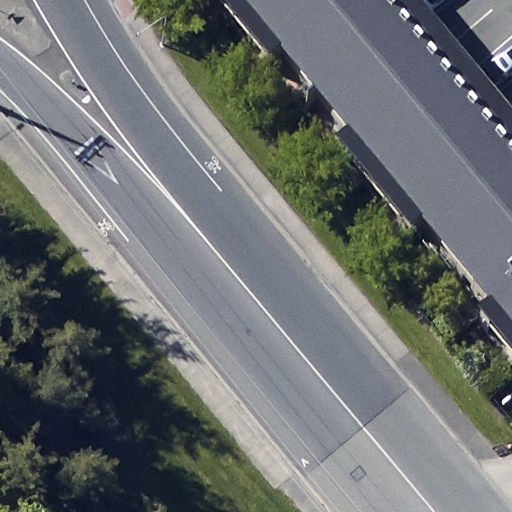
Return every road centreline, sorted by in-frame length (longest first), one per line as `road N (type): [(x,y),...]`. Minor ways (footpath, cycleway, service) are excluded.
road 1 (tertiary): [(132,158),(434,511)]
road 2 (tertiary): [(132,158),(59,0)]
road 3 (tertiary): [(0,58),(132,158)]
